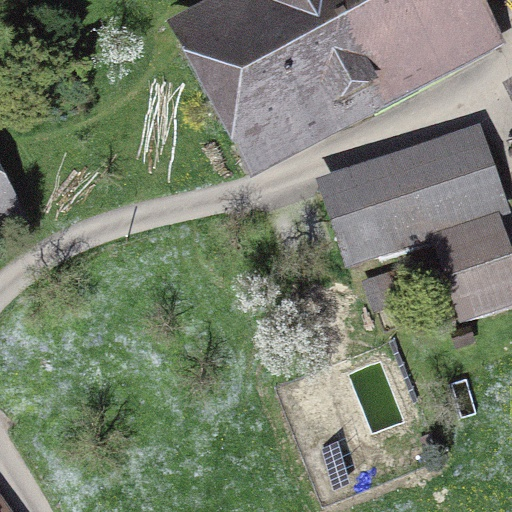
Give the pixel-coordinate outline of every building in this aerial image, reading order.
[(269,0),(207,33),(264,140),(484,22),(472,0),(269,0)] [(323,190),(347,264),(498,215),(473,141),(323,190)] [(0,180),(0,236),(23,224),(0,180)] [(483,235),(426,253),(449,325),(506,306),(483,235)] [(0,511),(8,511),(0,500),(0,511)]
